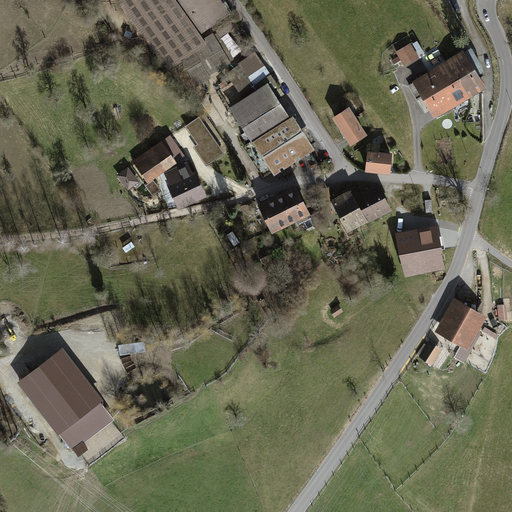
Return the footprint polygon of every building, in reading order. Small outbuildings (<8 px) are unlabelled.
[(118,0),(167,71),(181,62),(198,87),(211,78),(210,77),(231,63),(230,63),(235,59),(218,33),(214,35),(213,33),(204,40),(201,35),(231,15),(221,0),(118,0)] [(410,43),(396,52),(404,66),(419,58),(410,43)] [(457,81),(467,98),(483,88),(477,77),(482,74),(480,67),(470,50),(463,54),(462,52),(450,59),(462,78),(457,81)] [(226,73),(243,99),(269,83),(272,89),(273,88),(274,90),(279,86),(272,75),(270,76),(261,61),(259,62),(254,55),(226,73)] [(462,78),(450,59),(435,68),(443,81),(441,83),(448,95),(446,97),(452,107),(467,98),(457,81),(462,78)] [(443,81),(435,68),(414,81),(436,117),(452,107),(446,97),(448,95),(441,83),(443,81)] [(243,99),(230,108),(252,143),(253,142),(274,129),(291,118),(272,89),(269,83),(243,99)] [(347,108),(333,117),(351,145),(365,136),(347,108)] [(291,118),(274,129),(296,163),(316,151),(294,116),(291,118)] [(199,117),(185,127),(198,145),(194,147),(207,167),(225,154),(199,117)] [(274,129),(253,142),(275,176),(296,163),(274,129)] [(149,184),(164,172),(168,170),(178,163),(177,162),(186,156),(171,135),(162,141),(133,161),(149,184)] [(392,154),(367,151),(364,172),(390,175),(392,154)] [(188,161),(168,170),(164,172),(170,184),(167,185),(179,210),(208,197),(196,171),(193,172),(188,161)] [(128,167),(116,175),(128,191),(140,182),(128,167)] [(355,196),(369,223),(393,211),(379,184),(371,189),(368,184),(358,189),(356,185),(348,189),(350,192),(352,197),(355,196)] [(296,187),(257,206),(271,235),(311,216),(296,187)] [(330,187),(321,188),(324,225),(333,225),(330,187)] [(352,197),(350,192),(332,201),(349,234),(369,223),(355,196),(352,197)] [(400,256),(440,247),(435,226),(396,234),(400,256)] [(440,247),(400,256),(405,277),(444,269),(440,247)] [(487,318),(454,298),(434,332),(468,351),(487,318)] [(505,304),(497,305),(499,321),(507,321),(505,304)] [(337,305),(329,311),(333,318),(342,313),(337,305)] [(148,355),(174,356),(175,345),(148,343),(148,355)] [(62,345),(17,380),(73,451),(115,418),(100,400),(103,398),(62,345)] [(441,351),(430,345),(422,358),(433,365),(441,351)]
